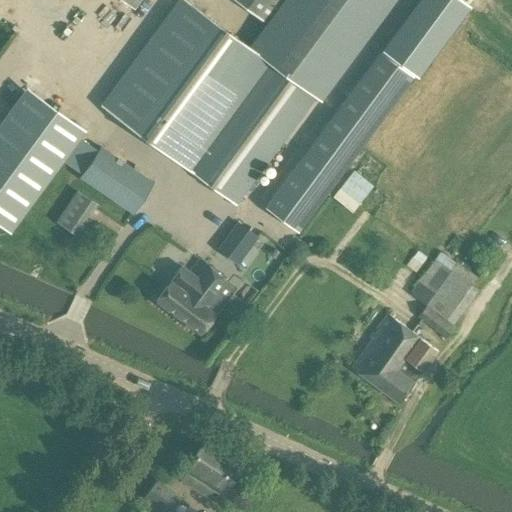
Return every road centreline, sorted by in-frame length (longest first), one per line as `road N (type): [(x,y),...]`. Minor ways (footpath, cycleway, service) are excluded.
road 1 (tertiary): [(430,511),(0,319)]
road 2 (track): [(69,511),(162,391)]
